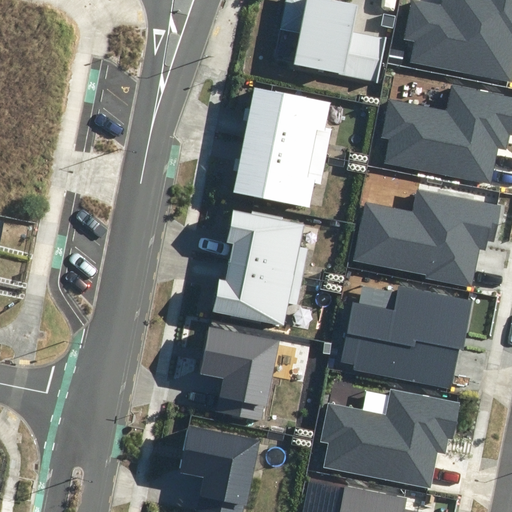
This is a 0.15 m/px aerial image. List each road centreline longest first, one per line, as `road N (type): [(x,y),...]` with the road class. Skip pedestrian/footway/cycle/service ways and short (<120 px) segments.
road 1 (tertiary): [(149,137),(88,398)]
road 2 (tertiary): [(205,0),(149,137)]
road 3 (tertiary): [(149,137),(158,0)]
road 4 (tertiary): [(53,511),(64,452),(88,398)]
